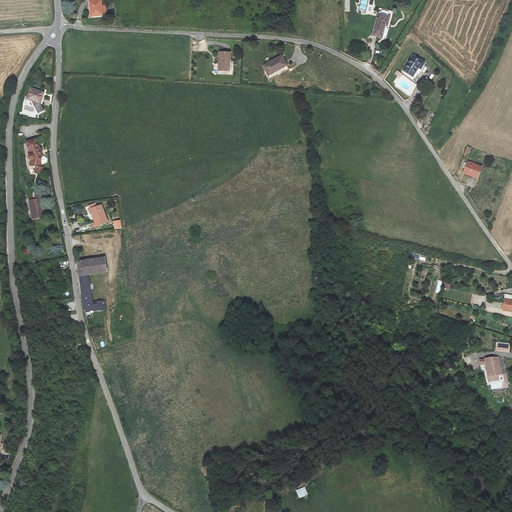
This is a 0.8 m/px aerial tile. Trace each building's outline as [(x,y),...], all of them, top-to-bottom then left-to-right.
[(94,0),(89,0),(90,16),(107,15),(106,5),(102,5),(101,0),(94,0)] [(378,13),(372,34),(381,36),(384,26),(387,27),(389,16),(378,13)] [(230,52),(219,51),(218,70),(229,71),(230,52)] [(262,65),(268,76),(287,66),(282,55),(262,65)] [(413,55),(403,70),(414,77),(424,62),(413,55)] [(27,99),(33,101),(39,113),(43,110),(40,104),(44,91),(30,87),(27,99)] [(37,138),(25,142),(30,156),(27,156),(26,157),(27,159),(31,161),(29,166),(36,168),(35,174),(41,176),(43,170),(40,169),(43,156),(37,138)] [(468,161),(463,173),(477,178),(482,166),(468,161)] [(40,191),(35,192),(36,198),(29,200),(32,218),(42,216),(40,203),(42,203),(40,191)] [(91,213),(96,226),(107,221),(101,205),(97,207),(96,203),(89,206),(90,209),(88,210),(89,213),(91,213)] [(114,222),(115,229),(122,228),(121,221),(114,222)] [(88,274),(107,272),(105,257),(77,261),(85,311),(107,310),(106,300),(92,301),(88,274)] [(510,311),(510,309),(511,309),(511,299),(503,298),(501,310),(510,311)] [(509,344),(496,342),(496,350),(508,351),(509,344)] [(485,359),(480,359),(480,364),(486,364),(488,382),(498,380),(498,375),(502,374),(499,357),(485,358),(485,359)] [(297,490),(300,497),(307,494),(304,487),(297,490)]
